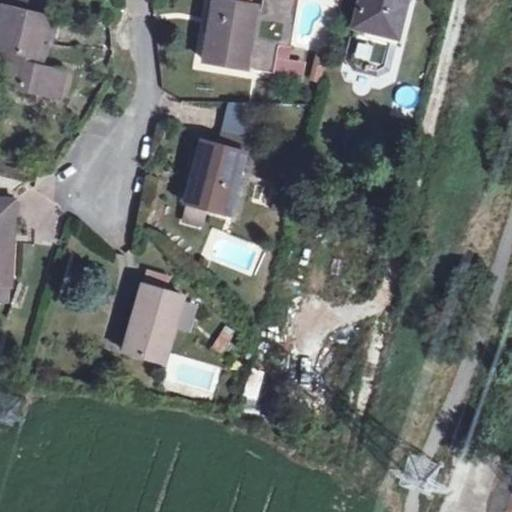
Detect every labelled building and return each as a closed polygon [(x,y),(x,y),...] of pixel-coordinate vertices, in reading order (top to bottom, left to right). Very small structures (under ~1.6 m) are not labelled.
[(264,10),(223,3),(213,65),(254,72),(282,76),(285,57),(286,49),(299,50),(306,0),(270,0),(269,15),(264,14),(264,10)] [(413,0),(370,0),(364,25),(369,28),(361,58),(368,69),(384,73),(393,71),(401,36),(405,36),(413,0)] [(7,19),(0,44),(0,48),(14,52),(4,89),(26,95),(25,103),(67,114),(74,85),(40,76),(46,55),(52,56),(58,33),(7,19)] [(309,80),(320,83),(326,56),(316,54),(309,80)] [(312,61),(285,57),(282,76),(309,81),(312,61)] [(406,121),(421,93),(404,84),(389,112),(406,121)] [(248,142),(257,109),(228,101),(219,133),(248,142)] [(240,219),(257,157),(252,155),(255,145),(230,138),(227,148),(212,143),(195,206),(240,219)] [(0,290),(26,292),(27,205),(0,204),(0,290)] [(26,292),(0,290),(0,306),(26,308),(26,292)] [(146,290),(139,319),(145,320),(138,356),(173,365),(191,302),(146,290)] [(130,354),(138,356),(145,320),(139,319),(130,354)] [(224,354),(235,331),(223,325),(211,348),(224,354)]
